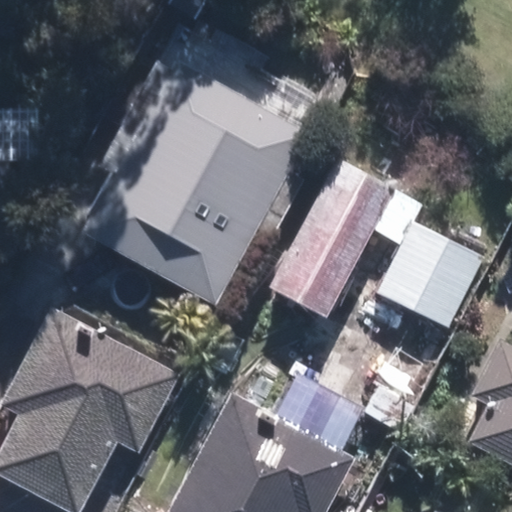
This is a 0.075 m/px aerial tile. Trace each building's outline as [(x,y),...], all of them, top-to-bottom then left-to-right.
[(179,62),(209,4),(201,0),(164,0),(142,43),(179,62)] [(300,133),(168,61),(76,228),(208,300),(300,133)] [(386,192),(332,162),(260,289),(315,319),(386,192)] [(474,261),(406,227),(374,291),(441,325),(474,261)] [(169,379),(44,312),(0,394),(0,402),(13,410),(0,433),(0,475),(66,511),(106,437),(131,450),(169,379)] [(511,354),(497,348),(478,387),(494,395),(469,445),(511,465),(511,354)] [(313,511),(340,464),(222,400),(160,511),(313,511)]
